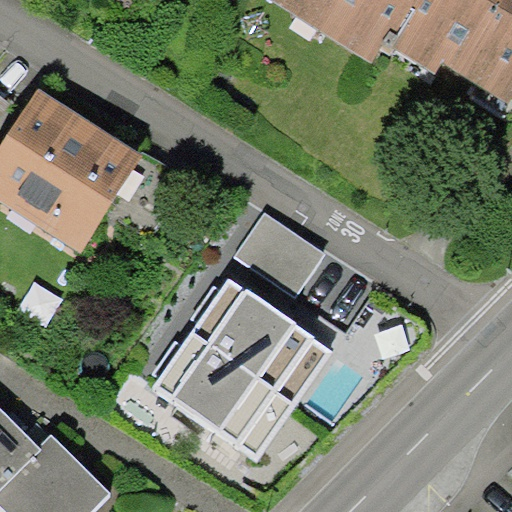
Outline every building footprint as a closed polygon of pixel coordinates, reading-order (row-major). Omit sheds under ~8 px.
[(389,52),(504,104),(511,91),(511,0),(259,0),(257,4),(372,74),(389,52)] [(138,161),(33,96),(0,149),(0,203),(81,253),(138,161)] [(0,125),(11,108),(0,101),(0,125)] [(227,279),(152,389),(256,464),(329,352),(227,279)] [(0,407),(0,490),(42,449),(39,446),(0,407)] [(51,434),(39,446),(42,449),(0,490),(0,507),(4,511),(92,511),(111,494),(51,434)]
